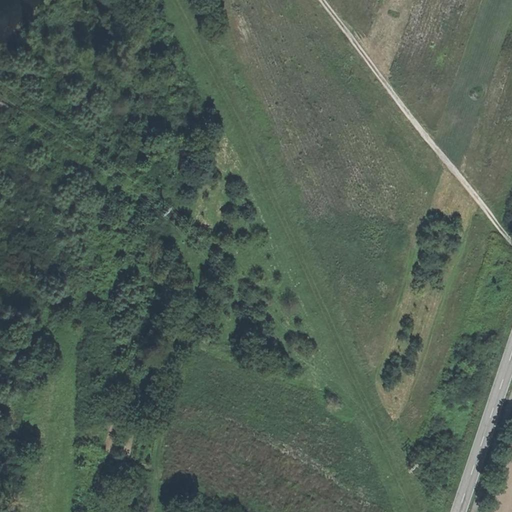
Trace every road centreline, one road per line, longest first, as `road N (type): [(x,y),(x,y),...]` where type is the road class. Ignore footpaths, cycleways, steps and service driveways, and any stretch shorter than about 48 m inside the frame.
road 1 (track): [(417,511),(187,0)]
road 2 (track): [(511,237),(322,0)]
road 3 (track): [(180,336),(153,511)]
road 4 (tertiary): [(457,511),(511,344)]
